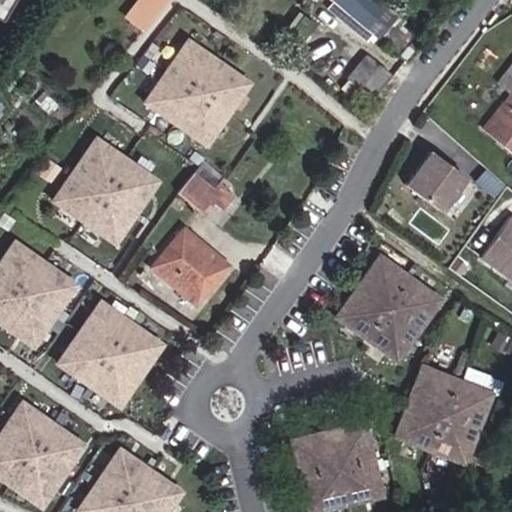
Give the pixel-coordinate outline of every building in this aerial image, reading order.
[(0,0),(0,13),(3,16),(12,0),(0,0)] [(135,0),(123,16),(139,28),(161,0),(135,0)] [(327,0),(328,1),(374,37),(375,38),(377,36),(390,19),(394,15),(375,0),(327,0)] [(367,45),(374,37),(328,1),(323,9),(367,45)] [(397,51),(411,35),(390,19),(377,36),(397,51)] [(243,88),(248,82),(230,70),(186,40),(144,102),(206,144),(243,88)] [(406,60),(416,47),(409,42),(399,54),(406,60)] [(371,98),(390,74),(365,53),(346,77),(371,98)] [(243,88),(251,94),(265,74),(240,56),(230,70),(248,82),(243,88)] [(481,129),(511,152),(511,151),(511,60),(495,82),(509,93),(481,129)] [(329,78),(316,61),(303,71),(316,88),(329,78)] [(55,198),(117,240),(158,178),(96,136),(55,198)] [(402,188),(438,212),(461,176),(424,153),(402,188)] [(236,190),(201,161),(176,192),(204,214),(212,203),(221,209),(236,190)] [(482,255),(511,274),(511,214),(509,213),(482,255)] [(194,302),(226,264),(183,229),(152,267),(194,302)] [(0,320),(34,344),(76,283),(15,240),(0,261),(0,320)] [(335,316),(396,359),(439,298),(378,255),(335,316)] [(118,404),(162,343),(101,300),(58,361),(118,404)] [(395,434),(464,461),(492,392),(422,364),(395,434)] [(0,431),(0,475),(41,504),(83,442),(22,400),(0,431)] [(307,510),(379,494),(363,421),(291,437),(307,510)] [(83,511),(163,511),(180,489),(119,446),(76,507),(83,511)]
